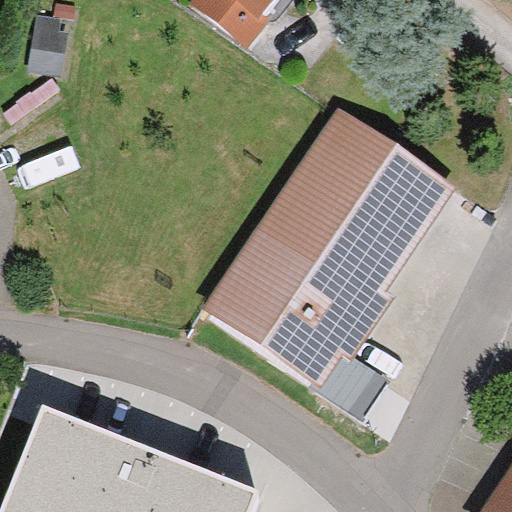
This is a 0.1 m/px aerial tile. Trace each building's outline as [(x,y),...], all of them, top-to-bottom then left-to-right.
[(209,0),(198,14),(250,53),(272,24),(263,17),(276,0),(209,0)] [(63,16),(28,12),(22,61),(57,65),(63,16)] [(457,179),(355,109),(217,308),(319,378),(457,179)] [(250,511),(256,498),(43,416),(5,511),(250,511)] [(511,511),(511,452),(511,453),(469,511),(511,511)]
